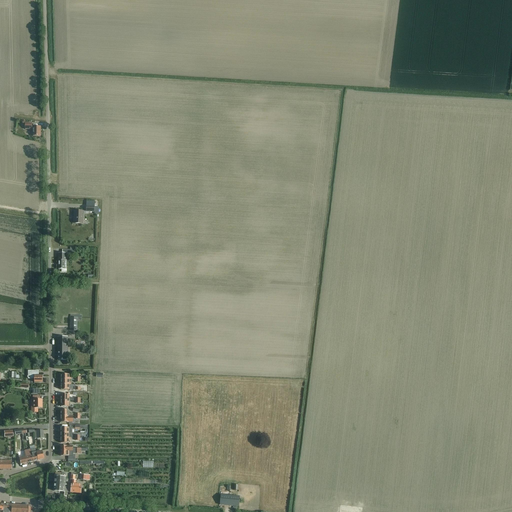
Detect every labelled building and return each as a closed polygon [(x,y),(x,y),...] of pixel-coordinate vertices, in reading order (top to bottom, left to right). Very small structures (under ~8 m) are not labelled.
[(25,129),(33,130),(33,136),(41,136),(41,127),(33,127),(32,127),(32,123),(25,123),(25,129)] [(83,211),(75,211),(74,223),(83,224),(83,211)] [(62,253),(59,253),(59,269),(61,269),(61,272),(67,272),(67,269),(65,269),(65,261),(66,261),(66,254),(74,254),(74,250),(62,250),(62,253)] [(68,337),(58,337),(58,360),(67,360),(67,351),(68,351),(68,337)] [(43,375),(38,375),(38,371),(28,371),(28,379),(34,379),(34,382),(43,382),(43,375)] [(43,408),(43,400),(40,400),(40,396),(33,396),(33,400),(32,400),(32,405),(32,408),(32,412),(38,412),(38,408),(43,408)] [(43,438),(43,430),(34,431),(34,433),(35,439),(43,438)] [(30,449),(24,451),(24,452),(24,453),(26,463),(31,462),(32,462),(30,453),(30,452),(30,449)] [(44,459),(42,451),(36,452),(38,460),(44,459)] [(26,463),(24,453),(18,454),(20,464),(26,463)] [(0,469),(11,469),(11,461),(0,460),(0,469)] [(56,473),(55,484),(66,485),(66,477),(62,477),(62,475),(62,473),(56,473)] [(73,484),(71,484),(70,492),(81,493),(82,485),(76,484),(77,480),(75,480),(76,476),(72,475),(71,480),(73,480),(73,484)] [(66,488),(66,485),(55,484),(55,491),(68,492),(68,488),(66,488)] [(239,506),(240,496),(221,495),(220,505),(239,506)]
